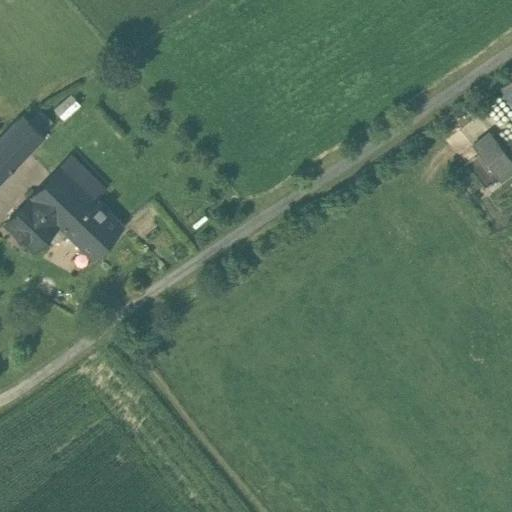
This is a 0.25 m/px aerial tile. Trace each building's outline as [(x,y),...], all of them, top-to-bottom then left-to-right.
[(511,78),(500,88),(511,103),(511,78)] [(0,135),(0,179),(40,135),(18,115),(0,135)] [(511,161),(486,130),(470,143),(501,180),(511,170),(511,161)] [(107,186),(71,152),(29,195),(58,224),(63,229),(96,196),(107,186)] [(32,251),(58,224),(29,195),(2,222),(32,251)] [(124,223),(96,196),(63,229),(92,257),(124,223)]
